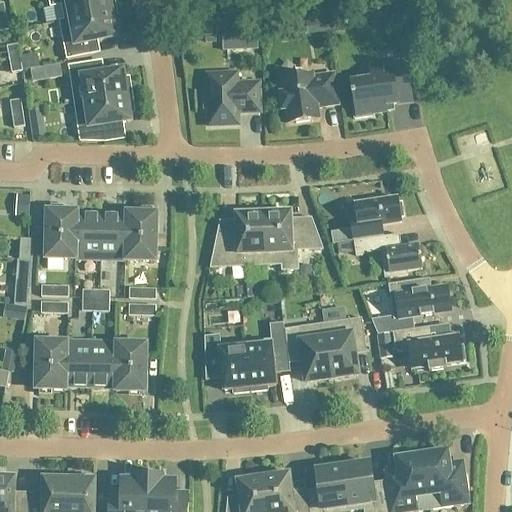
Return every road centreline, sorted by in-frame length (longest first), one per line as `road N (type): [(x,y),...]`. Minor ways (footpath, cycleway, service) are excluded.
road 1 (residential): [(0,445),(284,444),(500,413)]
road 2 (residential): [(173,154),(416,145),(482,276),(511,308)]
road 3 (residential): [(0,173),(29,172),(46,154),(173,154)]
road 4 (residential): [(150,0),(173,154)]
